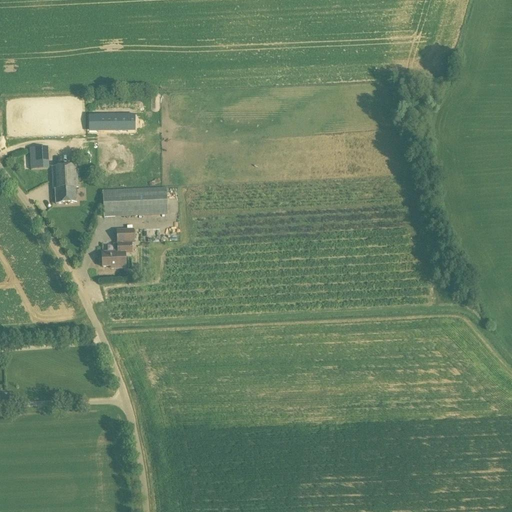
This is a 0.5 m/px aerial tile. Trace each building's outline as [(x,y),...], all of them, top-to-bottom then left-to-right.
[(4,110),(5,118),(92,116),(92,108),(4,110)] [(107,116),(0,118),(0,129),(107,126),(107,116)] [(105,144),(96,144),(97,170),(106,170),(105,144)] [(31,171),(49,170),(47,148),(29,149),(31,171)] [(76,204),(76,190),(78,190),(77,168),(51,169),(52,191),(55,191),(56,206),(76,204)] [(104,219),(168,216),(166,189),(102,192),(104,219)] [(158,227),(134,228),(134,239),(159,238),(158,227)] [(134,245),(133,232),(117,232),(117,244),(119,244),(119,253),(101,254),(102,268),(110,268),(110,271),(126,270),(125,255),(132,255),(131,245),(134,245)] [(81,247),(90,242),(86,234),(77,239),(81,247)] [(0,401),(11,401),(11,392),(0,392),(0,401)]
